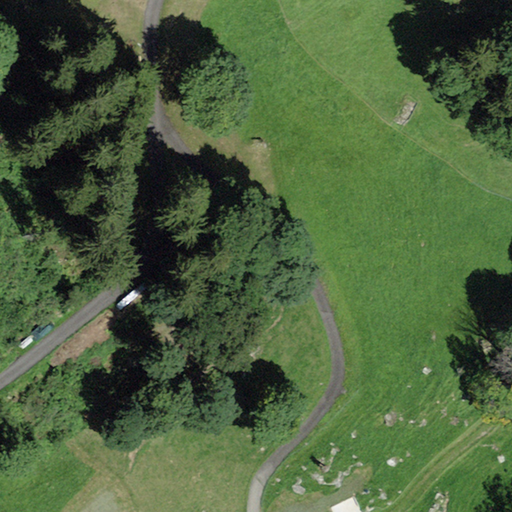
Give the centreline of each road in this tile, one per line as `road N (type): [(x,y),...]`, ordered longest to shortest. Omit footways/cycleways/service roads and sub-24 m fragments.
road 1 (track): [(155,0),(146,16),(143,76),(165,135),(170,200),(140,294),(82,350),(0,390)]
road 2 (track): [(170,200),(278,225),(321,287),(333,358),(265,467),(255,511)]
road 3 (track): [(402,511),(511,413)]
